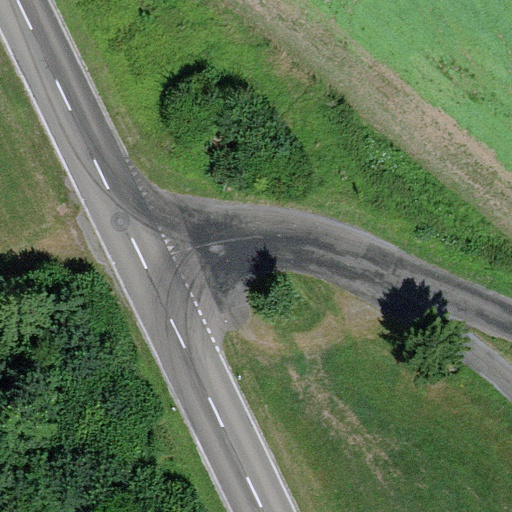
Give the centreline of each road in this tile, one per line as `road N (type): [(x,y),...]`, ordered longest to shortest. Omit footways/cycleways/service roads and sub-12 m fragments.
road 1 (secondary): [(261,511),(14,0)]
road 2 (track): [(459,300),(288,229),(111,200)]
